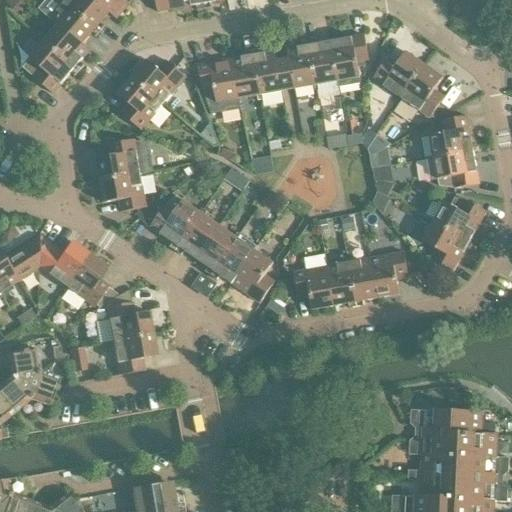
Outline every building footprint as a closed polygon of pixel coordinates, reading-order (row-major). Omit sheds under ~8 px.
[(101,32),(62,0),(60,0),(60,2),(63,5),(51,20),(58,26),(59,26),(82,46),(83,45),(91,35),(95,38),(101,32)] [(67,0),(66,0),(62,0),(101,32),(105,27),(101,24),(109,14),(110,13),(94,0),(67,0)] [(94,0),(110,13),(109,14),(117,20),(133,0),(94,0)] [(170,11),(168,0),(155,0),(158,13),(170,11)] [(203,11),(201,0),(168,0),(170,11),(196,6),(197,12),(203,11)] [(201,0),(203,11),(211,9),(210,4),(225,1),(224,0),(201,0)] [(59,26),(58,26),(47,39),(43,36),(41,39),(80,71),(84,66),(80,63),(90,51),(83,45),(82,46),(59,26)] [(364,36),(330,42),(338,82),(339,88),(360,84),(357,64),(368,62),(364,36)] [(80,71),(41,39),(39,41),(43,44),(22,69),(53,95),(71,74),(75,77),(80,71)] [(338,82),(330,42),(316,45),(315,39),(307,41),(316,91),(320,90),(319,85),(338,82)] [(316,91),(307,41),(301,42),(302,47),(287,50),(289,59),(294,90),(313,87),(314,91),(316,91)] [(260,49),(252,51),(261,101),(264,100),(263,96),(294,90),(289,59),(277,61),(275,52),(261,55),(260,49)] [(246,57),(231,60),(238,100),(257,97),(258,101),(261,101),(252,51),(245,52),(246,57)] [(401,99),(424,65),(406,53),(397,65),(387,58),(372,80),(401,99)] [(231,60),(198,66),(202,92),(211,116),(240,110),(238,100),(231,60)] [(184,61),(177,70),(187,78),(190,75),(184,61)] [(147,62),(132,79),(163,106),(187,78),(167,62),(159,71),(147,62)] [(442,78),(424,65),(401,99),(429,119),(444,97),(434,90),(442,78)] [(141,131),(163,106),(132,79),(118,96),(130,106),(122,115),(141,131)] [(429,136),(433,158),(473,151),(466,116),(441,121),(443,133),(429,136)] [(96,160),(100,182),(141,175),(152,173),(147,144),(138,141),(109,146),(111,157),(96,160)] [(433,158),(427,159),(431,181),(437,180),(438,187),(453,188),(453,189),(479,184),(473,151),(433,158)] [(271,159),(253,163),(256,176),(274,173),(271,159)] [(245,189),(250,180),(233,170),(228,179),(245,189)] [(147,209),(141,175),(100,182),(104,205),(119,202),(121,214),(138,211),(147,209)] [(177,197),(165,207),(175,214),(184,201),(177,197)] [(444,202),(433,223),(468,243),(485,212),(462,199),(457,209),(444,202)] [(175,252),(204,210),(202,208),(199,212),(184,201),(175,214),(165,207),(150,228),(173,244),(170,248),(175,252)] [(150,228),(165,207),(161,204),(157,207),(140,221),(150,228)] [(138,211),(140,221),(157,207),(156,207),(147,209),(138,211)] [(196,260),(219,226),(205,216),(207,212),(204,210),(175,252),(181,256),(185,252),(196,260)] [(452,273),(468,243),(433,223),(422,242),(435,249),(429,260),(452,273)] [(210,276),(240,234),(237,233),(234,237),(219,226),(196,260),(208,268),(205,273),(210,276)] [(232,285),(255,251),(258,247),(240,234),(210,276),(217,281),(220,276),(232,285)] [(38,269),(53,247),(39,238),(4,260),(18,282),(38,269)] [(66,288),(88,255),(70,242),(62,254),(53,247),(38,269),(66,288)] [(273,264),(255,251),(232,285),(260,304),(275,283),(265,276),(273,264)] [(404,253),(370,259),(377,299),(399,295),(397,281),(408,279),(404,253)] [(18,282),(4,260),(0,254),(0,295),(2,298),(5,296),(2,293),(18,282)] [(107,268),(88,255),(66,288),(94,308),(109,287),(99,280),(107,268)] [(377,299),(370,259),(352,262),(351,257),(348,258),(357,308),(364,307),(363,302),(377,299)] [(357,308),(348,258),(344,258),(345,263),(327,267),(335,307),(349,304),(350,309),(357,308)] [(335,307),(327,267),(326,259),(304,263),(306,270),(294,273),(298,299),(310,297),(313,311),(335,307)] [(106,308),(112,343),(153,336),(149,313),(134,316),(132,304),(106,308)] [(156,357),(153,336),(112,343),(118,376),(144,372),(142,360),(156,357)] [(54,357),(60,352),(59,347),(49,349),(50,358),(54,357)] [(83,350),(70,352),(73,373),(86,370),(83,350)] [(7,356),(11,377),(27,383),(39,372),(36,351),(7,356)] [(56,364),(64,367),(68,356),(63,354),(56,364)] [(60,379),(39,372),(27,383),(30,399),(50,407),(60,379)] [(30,399),(27,383),(11,377),(0,386),(0,396),(14,413),(30,399)] [(0,424),(14,413),(0,396),(0,424)] [(490,511),(491,502),(506,503),(507,490),(501,484),(498,484),(499,476),(502,476),(507,472),(508,459),(493,458),(494,436),(478,435),(479,414),(410,411),(410,424),(415,430),(418,430),(418,437),(414,437),(409,442),(408,456),(424,456),(423,472),(408,471),(407,482),(422,482),(422,498),(392,496),(390,511),(490,511)] [(227,463),(238,461),(237,449),(225,451),(227,463)] [(0,503),(10,496),(8,485),(7,481),(0,482),(0,503)] [(171,483),(126,491),(127,495),(132,494),(135,511),(183,504),(181,493),(173,495),(171,483)] [(0,511),(26,511),(30,503),(10,496),(0,503),(0,511)] [(78,511),(65,496),(49,509),(49,511),(78,511)] [(49,511),(49,509),(30,503),(26,511),(49,511)]
